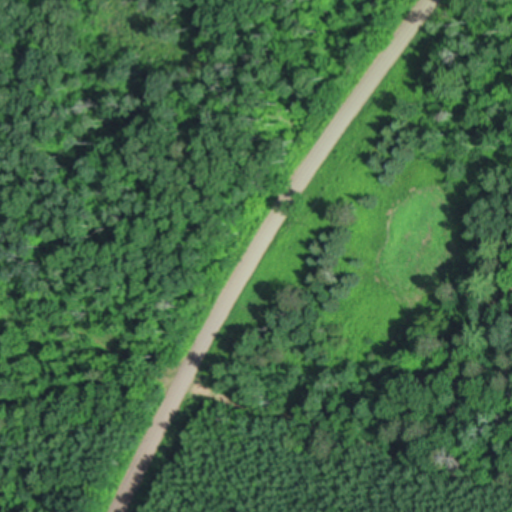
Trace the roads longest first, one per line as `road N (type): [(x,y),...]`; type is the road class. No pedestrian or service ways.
road 1 (residential): [(117,511),(347,105),(429,0)]
road 2 (residential): [(188,384),(465,471),(511,475)]
